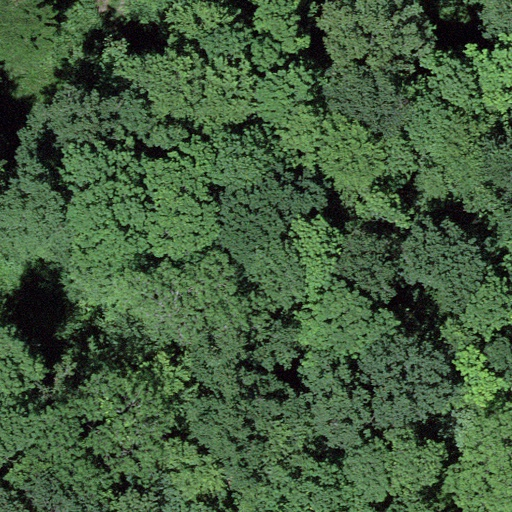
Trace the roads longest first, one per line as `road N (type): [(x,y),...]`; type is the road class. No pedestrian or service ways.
road 1 (track): [(81,511),(94,374)]
road 2 (track): [(411,511),(511,433)]
